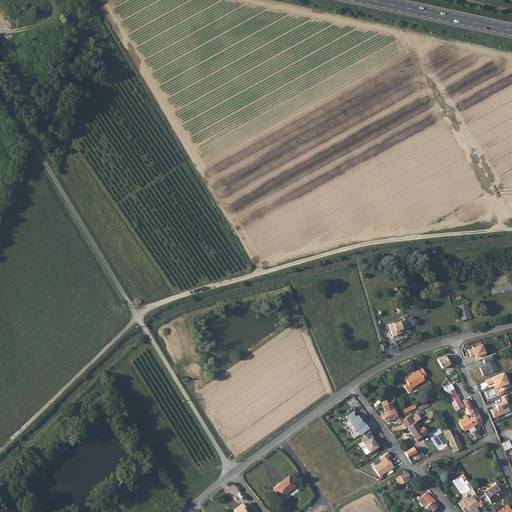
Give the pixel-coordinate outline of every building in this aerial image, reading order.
[(511,283),(493,285),(494,294),(511,291),(511,283)] [(468,305),(457,307),(458,310),(461,309),(464,321),(472,319),(468,305)] [(399,331),(406,328),(404,321),(389,325),(393,337),(400,334),(399,331)] [(469,351),(471,357),(475,355),(476,357),(476,358),(477,362),(483,359),(487,357),(482,345),(469,351)] [(480,368),(484,376),(498,370),(491,356),(487,357),(483,359),(485,364),(485,363),(486,366),(480,368)] [(422,368),(412,374),(413,376),(406,380),(408,383),(404,385),(408,391),(412,389),(411,388),(424,380),(424,378),(427,376),(422,368)] [(444,389),(446,394),(455,389),(452,384),(444,389)] [(462,403),(455,389),(446,394),(454,408),(462,403)] [(511,405),(507,396),(502,398),(503,402),(496,405),(497,408),(492,411),(495,418),(510,412),(508,407),(511,405)] [(469,414),(472,418),(474,417),(478,424),(482,422),(476,408),(473,410),(469,400),(465,401),(464,402),(469,414)] [(408,428),(415,423),(411,416),(403,421),(400,416),(398,417),(392,403),(384,406),(386,413),(382,414),(382,415),(379,417),(382,420),(383,419),(385,423),(392,420),(393,421),(397,419),(400,425),(402,423),(406,429),(408,428)] [(464,407),(462,403),(454,408),(456,412),(464,407)] [(400,412),(401,416),(412,410),(416,408),(414,405),(400,412)] [(363,424),(354,411),(346,417),(349,421),(348,423),(353,431),(350,432),(354,438),(363,432),(366,437),(361,440),(370,453),(380,446),(376,441),(375,443),(372,438),(373,437),(371,433),(368,429),(368,428),(364,423),(363,424)] [(478,424),(474,417),(472,418),(460,425),(465,432),(478,424)] [(420,438),(424,435),(420,430),(416,423),(415,423),(408,428),(417,442),(421,440),(420,438)] [(449,440),(453,437),(450,430),(449,431),(449,430),(444,431),(447,441),(449,440)] [(449,440),(455,452),(462,449),(457,436),(453,437),(449,440)] [(503,443),(506,450),(511,447),(511,444),(510,440),(503,443)] [(408,457),(417,453),(417,452),(414,448),(405,452),(408,457)] [(390,456),(388,453),(379,458),(381,461),(373,467),(380,477),(395,468),(388,458),(390,456)] [(412,479),(407,472),(396,479),(401,486),(412,479)] [(279,484),(273,489),(280,498),(295,487),(288,478),(280,484),(279,484)] [(497,484),(485,492),(492,503),(503,495),(499,488),(502,486),(498,480),(495,482),(497,484)] [(423,504),(425,508),(427,508),(428,506),(426,503),(432,498),(427,492),(420,498),(424,503),(423,504)] [(464,511),(470,511),(469,510),(475,506),(476,508),(479,505),(477,501),(481,498),(477,492),(469,497),(467,494),(464,497),(463,499),(458,502),(464,511)] [(433,502),(435,500),(432,498),(426,503),(428,506),(427,508),(431,511),(437,507),(433,502)]
